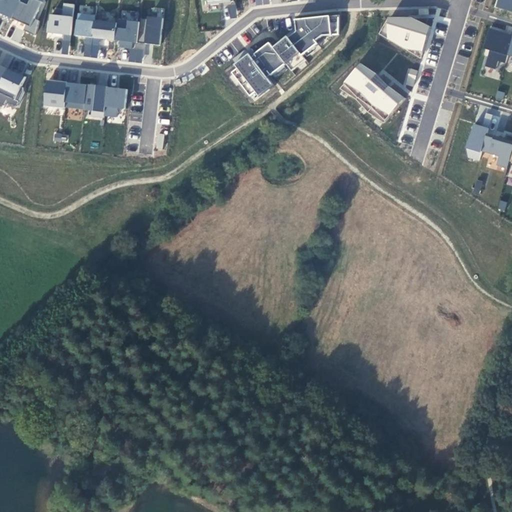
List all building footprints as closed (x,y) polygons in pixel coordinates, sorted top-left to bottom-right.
[(35,33),(44,0),(0,0),(0,14),(26,22),(24,30),(35,33)] [(511,0),(496,0),(495,7),(511,12),(511,0)] [(68,52),(74,4),(63,2),(61,15),(48,13),(46,33),(64,35),(62,52),(68,52)] [(235,4),(228,5),(229,18),(237,17),(235,4)] [(431,30),(391,10),(379,35),(418,55),(431,30)] [(95,19),(95,14),(76,13),(74,36),(114,39),(115,21),(95,19)] [(339,16),(294,16),(294,33),(288,33),(272,45),(268,41),(249,56),(245,51),(231,62),(232,75),(253,102),(275,84),(268,76),(275,76),(288,66),(287,66),(328,35),(339,35),(339,16)] [(149,43),(161,44),(163,21),(119,17),(116,47),(130,48),(129,60),(141,61),(142,53),(148,54),(149,43)] [(511,70),(511,33),(489,27),(483,47),(489,49),(485,65),(496,69),(498,61),(509,64),(507,69),(511,70)] [(98,58),(100,39),(84,37),(82,56),(98,58)] [(358,62),(339,88),(386,122),(404,95),(358,62)] [(0,63),(0,101),(16,108),(29,75),(0,63)] [(414,82),(417,70),(409,68),(406,80),(414,82)] [(126,109),(127,86),(44,81),(42,106),(90,110),(90,116),(117,118),(118,108),(126,109)] [(507,168),(511,147),(511,133),(473,124),(464,156),(479,160),(481,152),(498,156),(495,165),(507,168)] [(504,211),(507,202),(500,200),(497,209),(504,211)]
